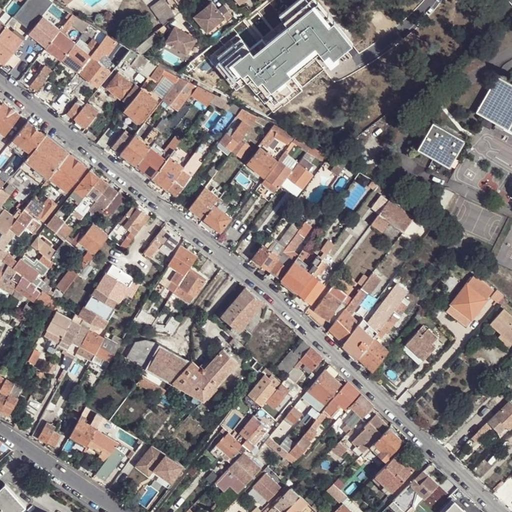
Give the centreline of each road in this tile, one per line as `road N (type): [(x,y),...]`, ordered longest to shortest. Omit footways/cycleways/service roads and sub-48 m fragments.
road 1 (residential): [(0,79),(277,300),(499,511)]
road 2 (residential): [(116,511),(0,428)]
